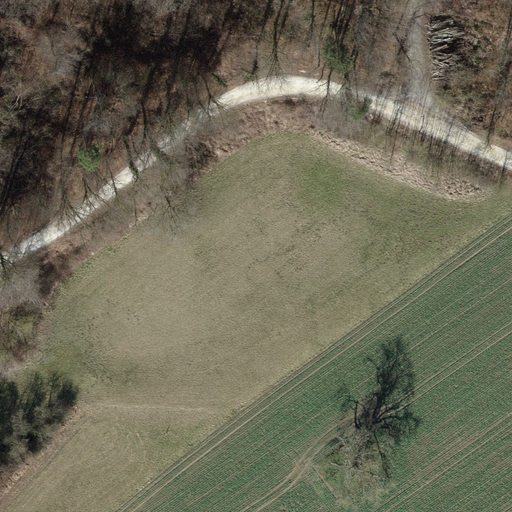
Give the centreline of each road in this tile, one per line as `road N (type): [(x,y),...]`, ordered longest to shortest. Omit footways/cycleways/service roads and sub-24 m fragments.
road 1 (track): [(511,157),(320,80),(253,81),(208,105),(76,215),(0,259)]
road 2 (track): [(418,0),(415,50),(434,129)]
